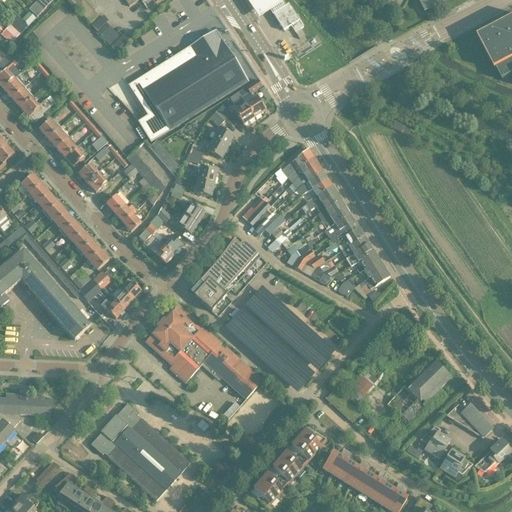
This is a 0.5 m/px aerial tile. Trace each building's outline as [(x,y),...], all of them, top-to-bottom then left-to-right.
[(46,0),(38,0),(35,4),(43,11),(50,3),(46,0)] [(86,3),(83,0),(68,0),(78,11),(86,3)] [(420,0),(425,8),(440,0),(420,0)] [(86,3),(78,11),(81,15),(90,8),(86,3)] [(43,11),(35,4),(29,11),(37,18),(43,11)] [(286,6),(274,15),(280,25),(280,26),(281,26),(284,31),(291,26),(296,32),(304,27),(289,5),(287,6),(287,5),(286,6)] [(93,12),(90,8),(81,15),(85,19),(93,12)] [(93,12),(85,19),(89,23),(97,16),(93,12)] [(25,24),(28,27),(35,19),(29,13),(22,21),(25,24)] [(101,20),(97,16),(89,23),(92,27),(101,20)] [(103,17),(101,20),(92,27),(97,32),(106,24),(108,23),(103,17)] [(511,19),(493,30),(477,37),(495,70),(496,70),(502,81),(511,75),(511,19)] [(110,28),(106,24),(97,32),(100,37),(110,28)] [(0,27),(0,35),(11,46),(20,36),(10,27),(5,32),(0,27)] [(110,28),(100,37),(104,41),(113,32),(110,28)] [(113,32),(104,41),(107,44),(117,36),(113,32)] [(120,40),(120,39),(117,36),(107,44),(111,49),(120,40)] [(123,37),(120,39),(120,40),(111,49),(115,53),(128,42),(123,37)] [(221,41),(143,90),(165,126),(156,132),(153,127),(152,128),(159,139),(247,83),(221,41)] [(6,58),(0,63),(0,67),(4,71),(13,62),(7,56),(6,58)] [(40,74),(44,71),(36,61),(32,64),(40,74)] [(0,86),(3,90),(14,80),(17,77),(20,74),(14,67),(16,65),(13,62),(4,71),(0,75),(0,86)] [(44,71),(40,74),(41,74),(37,77),(40,81),(42,84),(47,80),(49,84),(53,81),(44,71)] [(14,80),(3,90),(11,100),(22,90),(26,86),(17,77),(14,80)] [(238,94),(241,99),(249,94),(250,95),(262,88),(258,81),(238,94)] [(31,99),(22,90),(11,100),(20,109),(31,99)] [(241,99),(238,94),(229,99),(233,105),(241,99)] [(245,105),(254,119),(266,112),(257,97),(245,105)] [(38,107),(31,99),(20,109),(28,119),(30,118),(35,124),(43,117),(42,115),(52,106),(46,100),(38,107)] [(85,124),(88,121),(72,102),(68,106),(85,124)] [(254,119),(245,105),(234,112),(243,127),(254,119)] [(222,107),(216,113),(226,121),(231,115),(222,107)] [(226,121),(216,113),(210,120),(213,123),(216,120),(222,125),(226,121)] [(56,150),(67,140),(50,121),(39,131),(56,150)] [(96,130),(88,121),(85,124),(93,134),(96,130)] [(396,123),(392,129),(404,136),(407,131),(402,129),(403,126),(396,123)] [(102,137),(96,130),(93,134),(98,140),(102,137)] [(213,141),(227,149),(233,137),(219,130),(213,141)] [(102,137),(98,140),(91,146),(97,153),(108,144),(105,140),(102,137)] [(67,140),(56,150),(64,159),(75,149),(67,140)] [(157,141),(149,148),(173,176),(181,169),(157,141)] [(227,149),(213,141),(207,152),(221,160),(227,149)] [(5,146),(0,150),(0,162),(1,163),(0,164),(0,170),(6,165),(5,163),(14,155),(5,146)] [(115,159),(119,156),(110,146),(107,150),(109,153),(115,159)] [(188,155),(201,160),(204,154),(203,154),(204,150),(193,146),(189,155),(188,155)] [(106,148),(95,158),(99,162),(109,153),(107,150),(106,148)] [(84,159),(75,149),(64,159),(73,169),(84,159)] [(286,179),(314,160),(308,151),(294,162),(281,172),(286,179)] [(155,195),(159,198),(165,189),(134,153),(126,159),(131,166),(123,173),(126,177),(134,170),(138,174),(143,180),(147,185),(152,191),(155,195)] [(201,160),(188,155),(185,163),(188,165),(189,162),(199,166),(201,160)] [(119,156),(115,159),(124,169),(127,166),(119,156)] [(318,167),(314,160),(286,179),(287,180),(293,174),(297,180),(295,182),(318,167)] [(87,184),(102,171),(98,167),(95,171),(90,165),(78,175),(87,184)] [(318,167),(295,182),(292,185),(295,188),(299,183),(305,180),(308,183),(308,184),(323,174),(318,167)] [(197,182),(213,186),(216,172),(200,169),(197,182)] [(130,181),(138,174),(134,170),(126,177),(130,181)] [(102,171),(87,184),(96,194),(107,184),(102,179),(106,175),(102,171)] [(308,184),(308,183),(302,187),(304,190),(301,192),(304,196),(327,181),(323,174),(308,184)] [(32,176),(21,186),(55,224),(80,252),(97,271),(108,261),(83,233),(66,214),(57,204),(40,185),(32,176)] [(147,185),(143,180),(138,184),(143,189),(147,185)] [(327,181),(304,196),(308,203),(332,188),(327,181)] [(175,182),(171,191),(182,196),(185,189),(176,185),(177,183),(175,182)] [(213,186),(197,182),(195,194),(211,198),(213,186)] [(152,191),(147,185),(143,189),(148,194),(152,191)] [(272,196),(276,200),(285,191),(281,187),(272,196)] [(332,188),(308,203),(301,209),(305,215),(310,212),(310,211),(315,208),(336,195),(332,188)] [(182,196),(171,191),(168,196),(180,201),(182,196)] [(124,206),(128,203),(120,194),(116,197),(106,205),(114,215),(124,206)] [(159,198),(155,195),(148,201),(153,207),(159,198)] [(340,202),(336,195),(315,208),(320,215),(325,211),(326,212),(340,202)] [(247,223),(265,204),(260,199),(242,218),(247,223)] [(340,202),(326,212),(318,217),(322,224),(345,209),(340,202)] [(11,212),(18,206),(15,203),(8,209),(11,212)] [(183,216),(197,225),(204,214),(190,205),(187,203),(183,209),(186,211),(183,216)] [(265,204),(247,223),(252,228),(254,226),(271,208),(270,209),(265,204)] [(128,210),(124,206),(114,215),(122,224),(132,215),(139,210),(134,205),(128,210)] [(21,209),(18,206),(11,212),(14,215),(21,209)] [(275,212),(271,208),(254,226),(258,230),(269,219),(268,219),(275,212)] [(161,209),(157,217),(164,223),(166,225),(172,219),(161,209)] [(345,209),(322,224),(326,231),(349,216),(345,209)] [(0,229),(9,222),(6,218),(0,210),(0,229)] [(141,224),(132,215),(122,224),(131,233),(141,224)] [(157,217),(157,216),(149,225),(150,226),(146,231),(151,237),(152,236),(156,231),(164,223),(157,217)] [(197,225),(183,216),(176,226),(190,235),(197,225)] [(334,226),(326,231),(324,232),(328,239),(326,241),(327,242),(354,223),(349,216),(334,226)] [(273,224),(269,219),(258,230),(263,235),(266,231),(266,232),(279,220),(278,219),(273,224)] [(283,225),(279,220),(266,232),(271,237),(284,225),(284,224),(283,225)] [(35,225),(32,222),(25,228),(27,231),(35,225)] [(354,223),(327,242),(328,244),(330,243),(332,246),(335,244),(336,245),(358,230),(354,223)] [(37,227),(35,225),(27,231),(30,234),(37,227)] [(289,230),(284,225),(271,237),(275,241),(274,242),(275,243),(291,230),(290,229),(289,230)] [(12,245),(13,246),(27,235),(21,228),(7,239),(12,245)] [(293,232),(291,230),(275,243),(279,247),(291,236),(290,235),(293,232)] [(364,239),(358,230),(336,245),(338,248),(344,244),(347,249),(351,247),(364,239)] [(151,237),(146,231),(139,239),(144,243),(143,245),(150,251),(153,247),(158,251),(154,255),(165,265),(173,256),(160,244),(161,244),(152,236),(151,237)] [(81,296),(27,236),(23,239),(77,300),(81,296)] [(165,239),(161,244),(160,244),(173,256),(181,247),(170,237),(167,241),(165,239)] [(7,239),(0,245),(0,249),(2,252),(12,245),(7,239)] [(296,254),(306,246),(302,239),(292,246),(292,247),(296,253),(295,253),(296,254)] [(351,247),(347,249),(340,253),(346,261),(369,246),(364,239),(351,247)] [(213,267),(210,271),(199,283),(203,286),(194,297),(211,312),(226,295),(224,293),(257,255),(242,242),(239,245),(233,240),(230,244),(228,248),(225,252),(222,256),(219,260),(216,263),(213,267)] [(307,244),(312,249),(316,246),(312,240),(307,244)] [(49,241),(42,247),(44,250),(52,244),(49,241)] [(292,247),(292,246),(287,241),(282,245),(287,251),(292,247)] [(55,247),(52,244),(44,250),(47,253),(55,247)] [(306,246),(296,254),(297,256),(298,255),(300,258),(298,261),(311,252),(310,252),(311,251),(306,246)] [(373,254),(369,246),(346,261),(350,269),(358,263),(373,254)] [(0,307),(8,300),(5,296),(21,281),(74,341),(85,331),(88,335),(93,331),(22,250),(0,269),(0,307)] [(311,252),(298,261),(294,269),(301,273),(306,264),(315,258),(311,252)] [(358,263),(361,268),(357,271),(359,275),(361,274),(364,272),(379,262),(373,254),(358,263)] [(314,271),(327,263),(326,262),(325,264),(320,256),(307,265),(315,270),(314,271)] [(62,269),(69,262),(66,260),(64,262),(59,266),(62,269)] [(327,263),(314,271),(310,278),(319,283),(323,276),(334,269),(334,268),(336,267),(333,261),(328,264),(327,263)] [(72,265),(69,262),(62,269),(64,272),(72,265)] [(364,272),(365,274),(367,277),(368,280),(358,286),(359,286),(353,290),(354,290),(384,271),(379,262),(364,272)] [(338,273),(334,269),(323,276),(319,283),(327,287),(330,283),(334,279),(331,277),(338,273)] [(104,275),(109,281),(115,277),(109,270),(104,275)] [(384,271),(354,290),(364,301),(368,298),(372,303),(379,298),(376,293),(377,292),(374,289),(389,279),(384,271)] [(109,281),(104,275),(103,274),(93,282),(100,290),(106,285),(107,287),(111,283),(109,281)] [(341,274),(334,279),(341,282),(345,280),(341,274)] [(73,275),(70,278),(74,283),(73,283),(80,290),(91,281),(86,276),(81,280),(79,278),(77,280),(73,275)] [(348,298),(356,285),(347,280),(339,292),(348,298)] [(131,284),(122,293),(132,302),(141,293),(131,284)] [(88,289),(81,296),(96,314),(102,309),(115,321),(124,311),(114,302),(110,307),(106,302),(102,306),(97,301),(98,301),(88,289)] [(132,302),(122,293),(114,302),(124,311),(132,302)] [(158,329),(145,343),(172,367),(169,370),(185,385),(202,366),(219,382),(221,379),(245,400),(262,382),(225,349),(221,346),(222,345),(178,306),(165,321),(160,317),(153,325),(158,329)] [(350,387),(343,395),(357,407),(387,374),(374,362),(350,387)] [(405,389),(425,408),(430,404),(428,402),(450,380),(433,362),(410,384),(405,389)] [(330,404),(338,395),(334,392),(327,400),(330,404)] [(0,447),(15,431),(13,429),(20,422),(20,416),(51,417),(51,402),(41,402),(41,397),(5,395),(5,400),(0,399),(0,447)] [(338,395),(330,404),(334,407),(341,399),(338,395)] [(341,399),(334,407),(338,410),(345,402),(341,399)] [(345,402),(338,410),(341,413),(349,405),(345,402)] [(127,405),(90,446),(102,457),(104,454),(107,458),(156,502),(190,464),(141,420),(140,421),(137,418),(139,416),(127,405)] [(349,405),(341,413),(345,417),(352,409),(349,405)] [(458,406),(446,417),(482,440),(490,432),(491,433),(491,432),(469,408),(464,413),(458,406)] [(352,409),(345,417),(348,421),(356,412),(352,409)] [(360,416),(356,412),(348,421),(352,424),(360,416)] [(394,425),(386,434),(394,441),(402,432),(394,425)] [(420,441),(420,442),(428,447),(425,451),(431,455),(437,458),(438,456),(440,457),(440,458),(449,443),(437,436),(440,431),(435,428),(420,441)] [(298,440),(314,454),(326,440),(308,429),(298,440)] [(38,433),(32,441),(37,445),(43,438),(38,433)] [(500,443),(474,468),(484,474),(496,463),(498,465),(511,453),(497,438),(497,439),(500,443)] [(314,454),(298,440),(288,451),(304,465),(314,454)] [(288,451),(279,462),(294,476),(304,465),(288,451)] [(451,453),(442,468),(443,467),(445,468),(443,471),(448,474),(454,478),(457,474),(462,477),(462,476),(473,466),(451,453)] [(332,475),(341,461),(337,458),(337,457),(332,454),(323,469),(332,475)] [(346,463),(341,461),(332,475),(341,481),(351,466),(347,463),(346,463)] [(294,476),(279,462),(269,473),(285,486),(294,476)] [(351,466),(341,481),(351,487),(360,472),(355,469),(355,468),(351,466)] [(364,475),(360,472),(351,487),(360,492),(369,477),(365,475),(364,475)] [(269,473),(260,483),(275,497),(285,486),(269,473)] [(68,506),(78,491),(72,487),(75,480),(70,476),(54,492),(60,498),(58,500),(59,501),(57,503),(66,509),(68,506)] [(374,480),(369,477),(360,492),(369,498),(378,483),(374,481),(374,480)] [(275,497),(260,483),(250,495),(251,495),(246,501),(256,508),(260,503),(266,509),(275,497)] [(378,483),(369,498),(378,504),(387,489),(383,486),(382,486),(378,483)] [(392,491),(387,489),(378,504),(387,510),(396,495),(392,492),(392,491)] [(77,511),(87,497),(78,491),(68,506),(76,511),(77,511)] [(396,495),(387,510),(390,511),(398,511),(406,500),(402,497),(401,498),(396,495)] [(11,511),(34,511),(38,504),(26,497),(11,511)] [(77,511),(90,511),(96,503),(87,497),(77,511)] [(425,511),(429,507),(430,507),(431,506),(419,499),(410,511),(425,511)] [(96,503),(90,511),(102,511),(105,509),(96,503)]
